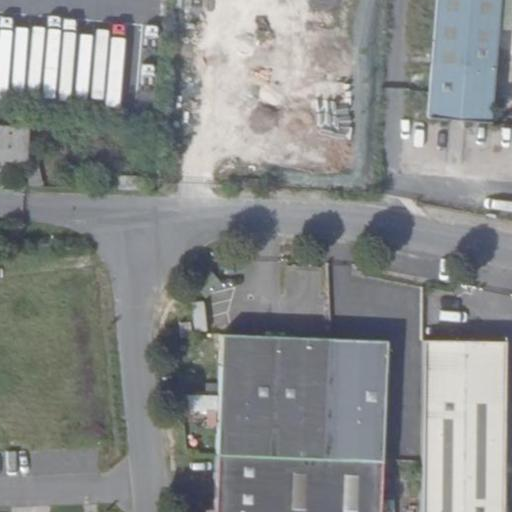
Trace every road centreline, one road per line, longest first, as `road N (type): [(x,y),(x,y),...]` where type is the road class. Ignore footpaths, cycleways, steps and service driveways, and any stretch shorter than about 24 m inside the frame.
road 1 (unclassified): [(126,215),(356,223),(511,253)]
road 2 (unclassified): [(126,215),(162,511)]
road 3 (unknown): [(157,471),(0,479)]
